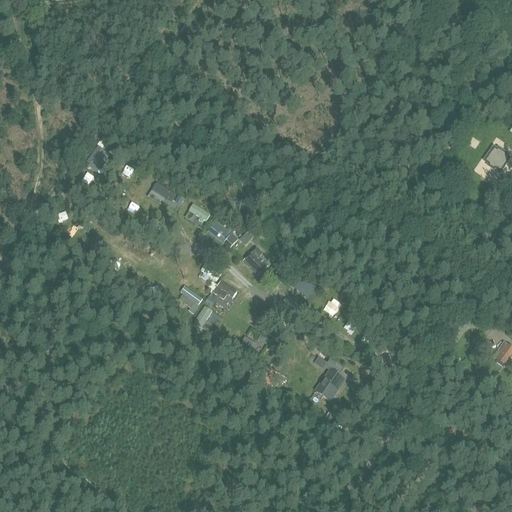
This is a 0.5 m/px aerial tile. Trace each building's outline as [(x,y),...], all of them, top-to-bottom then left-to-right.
[(104,154),(110,157),(113,151),(108,148),(104,154)] [(510,159),(503,154),(504,152),(498,149),(497,150),(493,148),(484,162),(489,165),(488,166),(494,171),(495,169),(501,173),(510,159)] [(92,172),(97,177),(104,170),(100,165),(92,172)] [(134,168),(127,175),(136,183),(142,176),(134,168)] [(175,196),(157,184),(152,192),(171,203),(175,196)] [(204,215),(193,227),(200,232),(210,220),(204,215)] [(67,230),(72,239),(80,235),(75,226),(67,230)] [(220,232),(218,230),(215,235),(217,236),(215,238),(219,240),(220,239),(224,242),(224,243),(230,249),(238,240),(232,235),(228,238),(223,235),(225,232),(222,229),(220,232)] [(258,276),(268,266),(259,258),(262,254),(256,248),(243,261),(258,276)] [(91,252),(95,258),(100,255),(97,249),(91,252)] [(232,297),(236,292),(221,282),(213,293),(224,300),(227,294),(232,297)] [(187,302),(194,308),(199,302),(192,296),(187,302)] [(223,310),(226,305),(219,301),(216,306),(223,310)] [(511,358),(511,348),(504,342),(493,357),(497,359),(495,362),(503,367),(505,365),(510,357),(511,358)] [(329,401),(344,380),(338,376),(343,368),(329,358),(324,366),(329,370),(315,391),(329,401)] [(285,378),(275,372),(270,380),(280,386),(285,378)]
